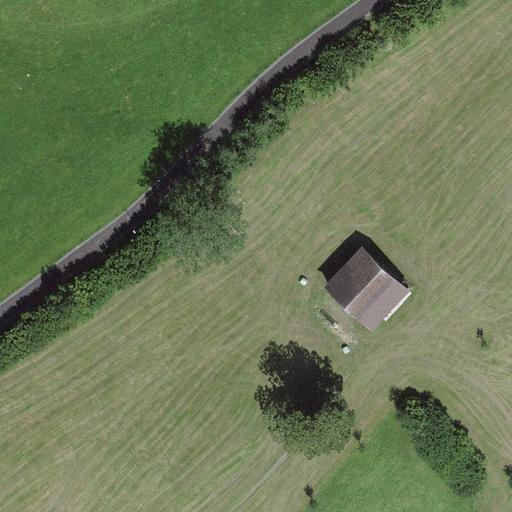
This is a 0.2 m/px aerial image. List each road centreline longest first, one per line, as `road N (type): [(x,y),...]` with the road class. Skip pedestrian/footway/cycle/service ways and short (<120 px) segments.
road 1 (track): [(0,316),(169,181),(294,59),(376,0)]
road 2 (track): [(337,328),(324,398),(308,433),(239,511)]
